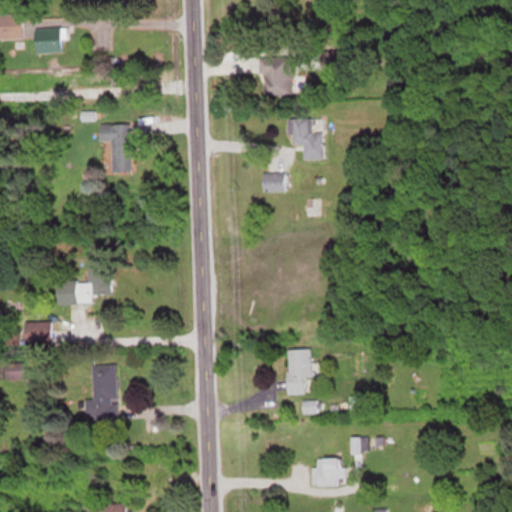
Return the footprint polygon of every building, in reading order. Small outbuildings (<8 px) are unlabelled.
[(36,51),(62,51),(62,27),(36,27),(36,51)] [(292,94),(292,56),(260,56),(260,74),(265,74),(265,94),(292,94)] [(305,159),(324,158),(323,117),(290,118),(290,143),(305,143),(305,159)] [(132,123),(101,123),(101,141),(113,141),(113,171),(132,171),(132,123)] [(286,191),(285,172),(264,172),(264,191),(286,191)] [(66,283),(67,303),(94,303),(93,294),(110,294),(110,261),(89,262),(90,282),(66,283)] [(312,392),(312,348),(288,348),(288,392),(312,392)] [(34,361),(6,361),(6,378),(34,378),(34,361)] [(93,364),(94,399),(86,399),(87,422),(119,421),(118,364),(93,364)] [(364,396),(352,396),(352,408),(364,408),(364,396)] [(316,484),(344,484),(344,456),(316,456),(316,484)] [(96,502),(96,511),(126,511),(126,502),(96,502)]
